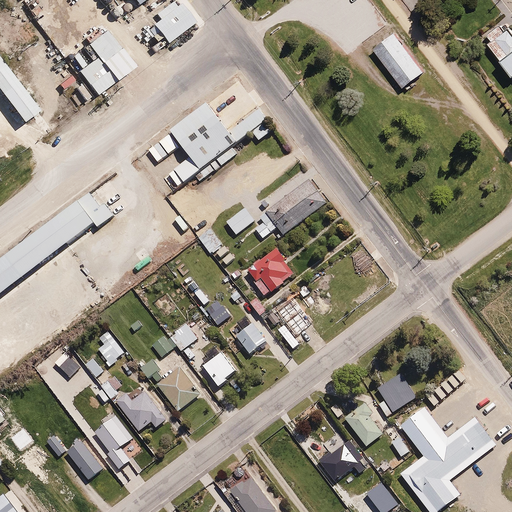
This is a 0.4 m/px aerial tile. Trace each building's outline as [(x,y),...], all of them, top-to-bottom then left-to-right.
[(198,26),(183,7),(157,27),(172,46),(198,26)] [(130,52),(114,32),(94,48),(104,62),(85,77),(102,98),(124,81),(112,66),(130,52)] [(511,33),(494,48),(511,70),(511,33)] [(421,71),(392,35),(370,52),(399,88),(421,71)] [(48,108),(0,47),(0,88),(28,124),(48,108)] [(245,143),(215,106),(179,135),(208,172),(245,143)] [(266,239),(279,229),(286,238),(328,207),(309,181),(267,213),(272,219),(259,229),(266,239)] [(0,302),(111,216),(95,196),(0,270),(0,302)] [(247,209),(228,223),(238,237),(257,222),(247,209)] [(217,254),(226,246),(226,243),(212,227),(199,237),(213,254),(217,254)] [(345,238),(326,254),(336,265),(354,249),(345,238)] [(257,287),(265,298),(272,293),(274,294),(286,285),(285,283),(295,276),(277,252),(250,272),(260,285),(257,287)] [(147,255),(134,266),(140,273),(153,262),(147,255)] [(318,261),(297,277),(307,290),(328,273),(318,261)] [(251,278),(245,269),(240,272),(245,281),(251,278)] [(244,292),(238,292),(231,298),(236,304),(246,295),(244,292)] [(258,298),(251,303),(262,318),(269,312),(258,298)] [(141,321),(132,327),(136,334),(146,327),(141,321)] [(172,338),(183,352),(201,338),(190,324),(172,338)] [(255,324),(238,337),(252,357),(270,344),(255,324)] [(121,361),(120,360),(127,354),(110,333),(101,340),(104,344),(98,349),(108,361),(107,363),(112,369),(121,361)] [(167,335),(153,347),(163,360),(178,348),(167,335)] [(225,355),(223,353),(203,367),(220,390),(229,383),(229,379),(240,371),(227,354),(225,355)] [(156,382),(163,378),(154,362),(148,365),(144,358),(137,363),(149,381),(154,378),(156,382)] [(112,378),(115,376),(109,367),(101,367),(95,359),(87,366),(113,401),(121,395),(118,392),(124,388),(117,377),(113,380),(112,378)] [(182,369),(160,386),(180,413),(202,396),(182,369)] [(419,398),(402,373),(378,389),(396,414),(419,398)] [(118,403),(141,434),(153,425),(158,431),(170,422),(144,385),(118,403)] [(371,423),(369,420),(350,419),(348,421),(368,447),(384,435),(373,421),(371,423)] [(499,442),(483,423),(415,478),(442,511),(444,511),(461,499),(449,483),(499,442)] [(47,443),(61,459),(67,453),(91,482),(106,469),(81,439),(69,449),(56,435),(47,443)] [(410,453),(399,437),(393,442),(404,458),(410,453)] [(367,469),(362,463),(365,460),(350,441),(322,463),(338,482),(356,468),(361,474),(367,469)] [(248,511),(276,511),(278,511),(253,476),(233,491),(248,511)] [(0,500),(0,511),(19,511),(6,495),(0,500)]
